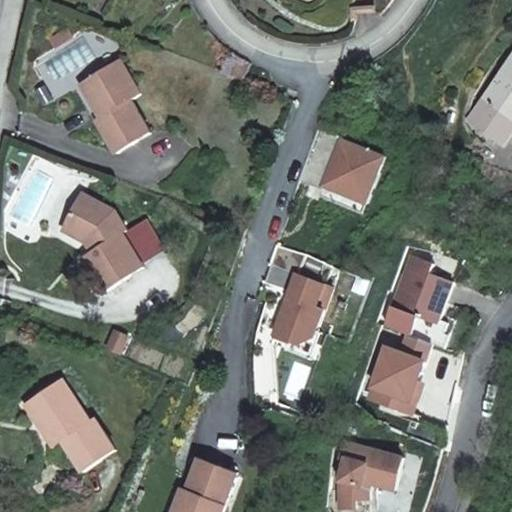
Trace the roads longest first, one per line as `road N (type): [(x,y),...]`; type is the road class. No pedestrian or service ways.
road 1 (unknown): [(310,59),(245,253),(218,422)]
road 2 (residential): [(416,0),(372,43),(302,60),(226,24),(210,0)]
